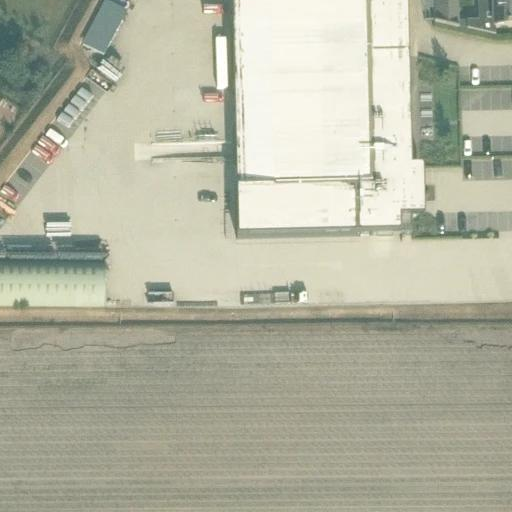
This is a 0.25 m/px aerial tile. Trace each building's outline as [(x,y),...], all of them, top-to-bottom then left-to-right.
[(405,0),(230,0),(236,240),(411,236),(411,220),(422,220),(421,170),(409,170),(409,165),(407,75),(406,25),(405,0)] [(457,0),(436,0),(437,9),(436,9),(437,24),(457,28),(456,9),(458,9),(457,0)] [(467,23),(467,30),(494,37),(494,29),(511,28),(511,0),(478,0),(479,22),(467,23)] [(104,4),(86,49),(110,59),(128,13),(104,4)] [(460,108),(511,105),(511,89),(459,92),(460,108)] [(480,179),(480,171),(472,170),(472,161),(463,160),(462,178),(480,179)] [(103,264),(0,265),(0,308),(104,309),(103,264)] [(144,286),(145,297),(175,294),(174,283),(144,286)]
